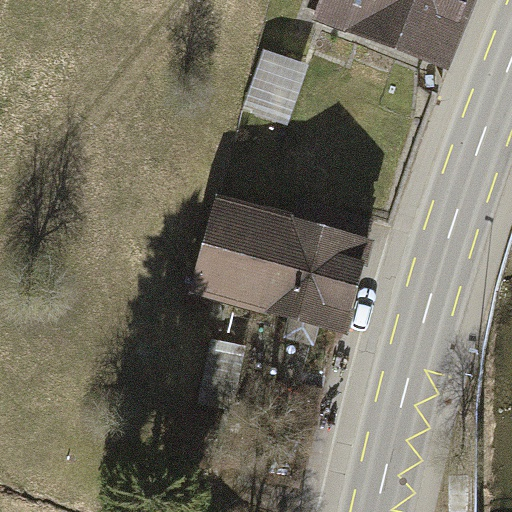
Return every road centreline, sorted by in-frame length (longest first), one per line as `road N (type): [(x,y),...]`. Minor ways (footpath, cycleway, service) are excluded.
road 1 (primary): [(377,511),(436,274),(511,59)]
road 2 (track): [(0,227),(182,0)]
